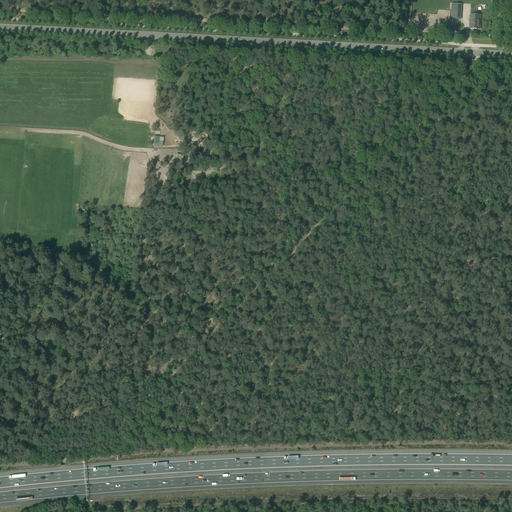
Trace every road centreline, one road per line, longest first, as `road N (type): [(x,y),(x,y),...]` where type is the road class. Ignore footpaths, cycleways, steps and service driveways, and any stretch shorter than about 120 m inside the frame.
road 1 (motorway): [(511,460),(204,465),(0,483)]
road 2 (motorway): [(0,498),(296,476),(511,475)]
road 3 (primary): [(511,54),(0,27)]
road 4 (track): [(472,45),(461,79),(162,385)]
road 5 (track): [(411,0),(401,31),(191,12),(154,18),(0,10)]
road 6 (track): [(162,385),(172,389),(218,367),(438,389),(457,382),(474,392),(511,387)]
road 7 (track): [(24,129),(83,133),(124,148),(184,151),(210,141),(266,151),(337,207)]
